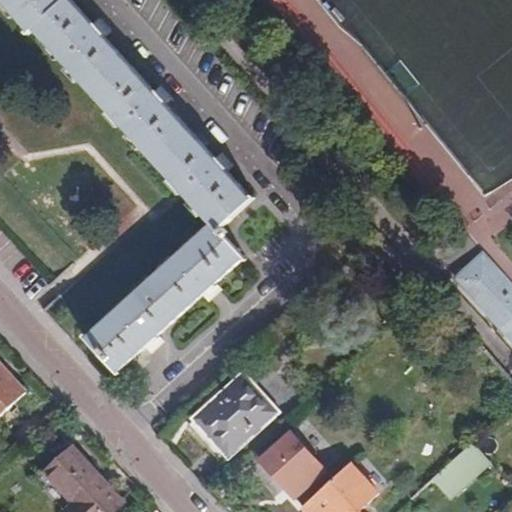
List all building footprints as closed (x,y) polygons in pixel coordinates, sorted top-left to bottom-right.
[(89,338),(120,372),(244,257),(225,236),(229,232),(224,227),(254,199),(71,0),(0,0),(30,34),(35,30),(214,224),(89,338)] [(433,289),(383,233),(369,246),(405,283),(397,291),(412,308),(433,289)] [(365,249),(344,268),(349,273),(370,255),(365,249)] [(511,282),(486,252),(460,277),(511,336),(511,282)] [(0,361),(0,418),(29,392),(0,361)] [(243,372),(188,424),(224,464),(280,412),(243,372)] [(294,433),(262,462),(295,498),(326,469),(294,433)] [(435,511),(491,462),(474,443),(414,498),(425,511),(435,511)] [(76,451),(50,475),(78,508),(73,511),(121,511),(127,507),(76,451)] [(395,511),(353,465),(304,509),(307,511),(395,511)]
